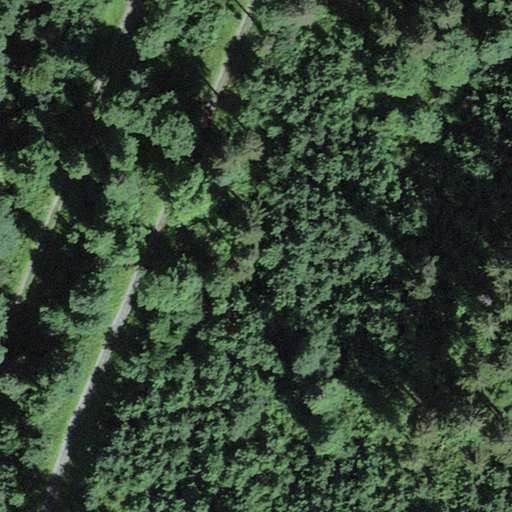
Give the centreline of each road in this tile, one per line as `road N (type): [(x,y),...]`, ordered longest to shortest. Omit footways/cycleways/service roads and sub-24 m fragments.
road 1 (track): [(255,0),(46,511)]
road 2 (track): [(0,353),(135,0)]
